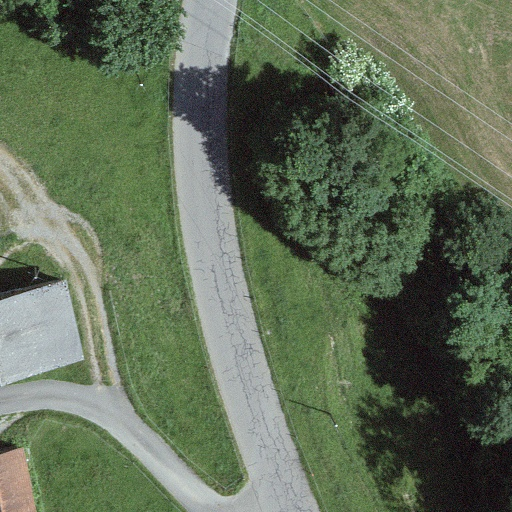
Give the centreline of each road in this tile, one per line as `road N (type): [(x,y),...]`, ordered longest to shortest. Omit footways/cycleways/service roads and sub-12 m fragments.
road 1 (unclassified): [(288,511),(242,381),(206,195),(213,0)]
road 2 (track): [(215,511),(88,400),(44,397),(0,407)]
